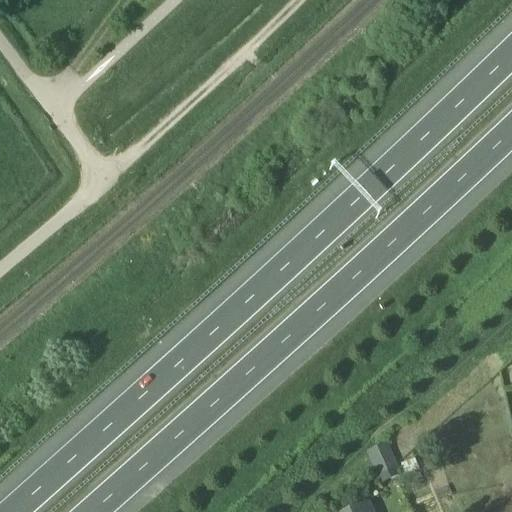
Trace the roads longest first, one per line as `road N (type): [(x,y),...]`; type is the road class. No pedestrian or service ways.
road 1 (motorway): [(511,50),(10,511)]
road 2 (motorway): [(92,511),(511,128)]
road 3 (unclassified): [(0,264),(103,175),(0,39)]
road 4 (track): [(103,175),(292,0)]
road 5 (track): [(54,111),(71,56),(109,0)]
